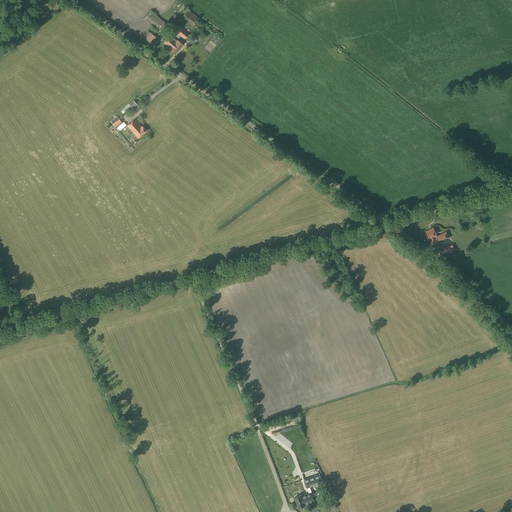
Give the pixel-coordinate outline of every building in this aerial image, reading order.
[(199,31),(202,26),(195,20),(198,17),(188,9),(182,17),(192,25),(199,31)] [(160,31),(164,25),(166,23),(151,10),(143,20),(159,32),(160,31)] [(184,39),(189,33),(179,25),(174,31),(184,39)] [(151,43),(156,37),(148,31),(143,37),(151,43)] [(177,40),(171,35),(164,44),(170,49),(170,50),(175,54),(183,44),(177,40)] [(138,106),(133,100),(129,104),(133,110),(138,106)] [(116,129),(122,124),(117,116),(110,122),(116,129)] [(141,126),(134,119),(126,126),(133,133),(137,138),(146,130),(142,125),(141,126)] [(437,236),(433,228),(424,232),(429,241),(430,240),(433,246),(450,238),(447,231),(437,236)] [(451,239),(439,244),(444,255),(456,249),(451,239)] [(310,487),(322,483),(319,474),(304,479),(307,488),(310,487)] [(302,494),(295,497),(297,502),(313,496),(312,492),(310,487),(307,488),(309,493),(302,495),(302,494)] [(313,496),(297,502),(299,507),(305,505),(305,504),(315,501),(313,496)]
